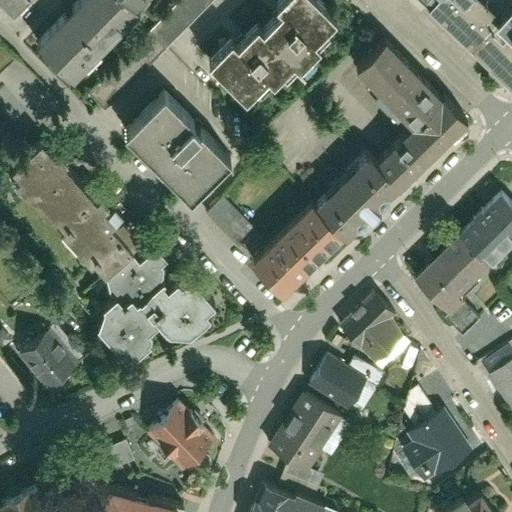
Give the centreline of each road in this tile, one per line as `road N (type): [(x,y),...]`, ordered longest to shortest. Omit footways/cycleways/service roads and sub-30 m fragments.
road 1 (residential): [(299,337),(100,125)]
road 2 (residential): [(38,424),(185,362),(213,359),(270,387)]
road 3 (residential): [(379,253),(511,442)]
road 4 (residential): [(379,253),(507,127)]
road 5 (residential): [(382,0),(507,127)]
road 6 (residential): [(100,125),(0,23)]
road 7 (residential): [(220,511),(270,387)]
